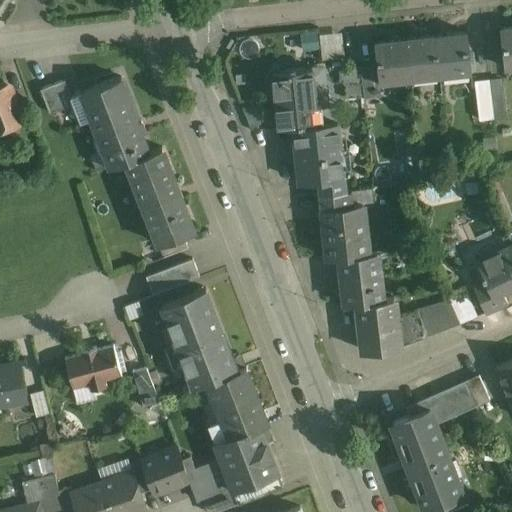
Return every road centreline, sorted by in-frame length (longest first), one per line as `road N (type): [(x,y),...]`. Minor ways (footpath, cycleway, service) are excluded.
road 1 (tertiary): [(321,413),(174,26)]
road 2 (residential): [(511,330),(321,413)]
road 3 (residential): [(0,46),(174,26)]
road 4 (residential): [(174,26),(326,12)]
